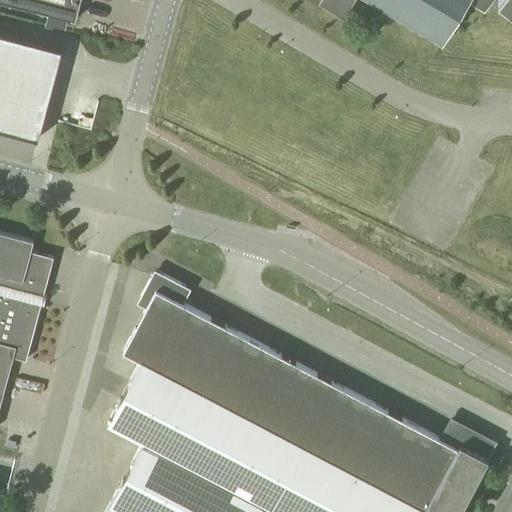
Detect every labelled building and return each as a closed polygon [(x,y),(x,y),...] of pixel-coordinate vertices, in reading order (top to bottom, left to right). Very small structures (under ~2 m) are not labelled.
[(0,0),(75,20),(80,0),(0,0)] [(344,17),(353,0),(371,0),(441,44),(467,1),(485,11),(493,0),(507,0),(511,3),(511,0),(317,0),(318,0),(344,17)] [(0,32),(0,129),(37,139),(61,49),(0,32)] [(26,359),(47,280),(53,256),(31,250),(33,241),(0,231),(0,405),(13,356),(26,359)] [(137,303),(146,307),(123,351),(140,360),(107,422),(143,441),(105,511),(460,511),(498,441),(451,416),(439,437),(183,303),(191,288),(155,269),(137,303)] [(125,360),(128,354),(122,351),(119,357),(125,360)]
